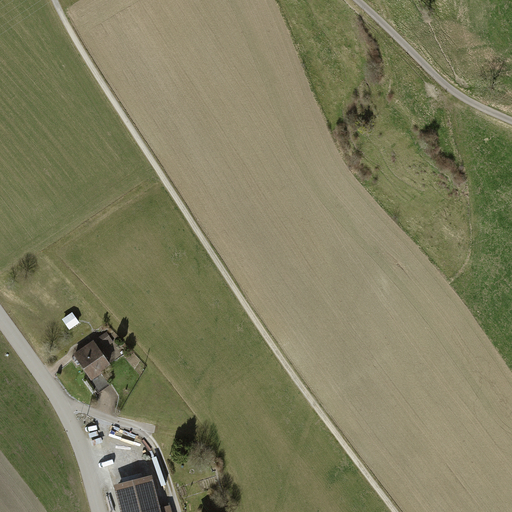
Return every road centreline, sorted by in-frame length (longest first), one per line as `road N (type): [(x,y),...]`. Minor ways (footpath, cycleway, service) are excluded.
road 1 (track): [(55,0),(284,363),(395,511)]
road 2 (residential): [(355,0),(450,91),(511,125)]
road 3 (residential): [(62,407),(82,407),(152,440),(181,511)]
